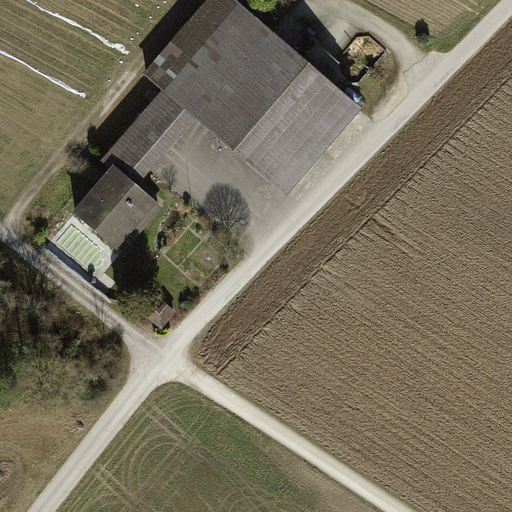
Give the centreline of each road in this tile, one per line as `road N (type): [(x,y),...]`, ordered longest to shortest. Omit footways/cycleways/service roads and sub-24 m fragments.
road 1 (unclassified): [(511,3),(164,355)]
road 2 (unclassified): [(164,355),(401,511)]
road 3 (unclassified): [(0,230),(164,355)]
road 4 (unclassified): [(164,355),(40,511)]
